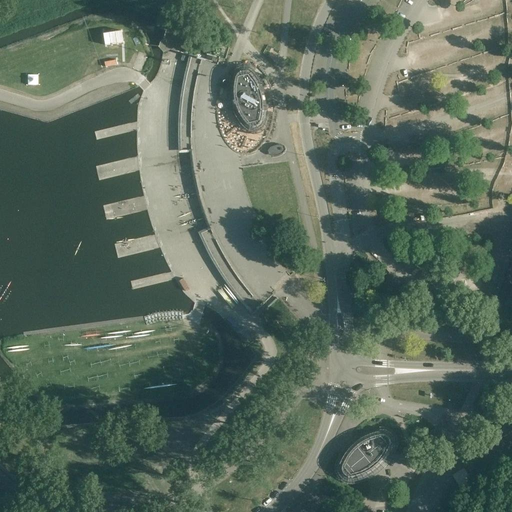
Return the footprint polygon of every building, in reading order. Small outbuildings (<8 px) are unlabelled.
[(186,31),(168,25),(167,26),(169,26),(167,34),(166,34),(164,42),(162,43),(160,47),(163,50),(168,49),(168,47),(179,51),(179,53),(186,31)] [(171,86),(177,62),(165,60),(159,83),(171,86)] [(267,111),(267,107),(267,106),(266,101),(265,94),(264,90),(262,85),(259,81),(256,76),(253,73),(254,71),(250,68),(244,67),(239,68),(235,71),(232,76),(231,82),(230,87),(230,92),(230,98),(232,98),(234,107),(232,108),(235,114),(238,119),(241,123),(244,128),(249,131),(254,132),(259,131),(264,127),(266,122),(268,117),(268,111),(267,111)] [(271,148),(268,151),(269,154),(272,156),(278,156),(283,154),(285,151),(284,147),(281,145),(276,145),(271,148)] [(156,190),(148,199),(157,207),(165,198),(156,190)] [(249,342),(253,339),(245,330),(241,333),(249,342)] [(378,471),(382,467),(386,463),(389,458),(392,453),(394,448),(395,443),(394,437),(390,433),(385,430),(380,430),(374,431),(369,433),(364,435),(359,438),(354,441),(350,445),(347,449),(344,454),(340,459),(338,464),(337,470),(339,475),(342,479),(347,482),(353,482),(364,480),(374,474),(378,471)] [(453,476),(462,491),(474,483),(465,468),(453,476)] [(492,472),(486,476),(492,486),(498,482),(492,472)] [(486,476),(474,483),(481,493),(492,486),(486,476)] [(474,483),(462,491),(469,501),(481,493),(474,483)]
